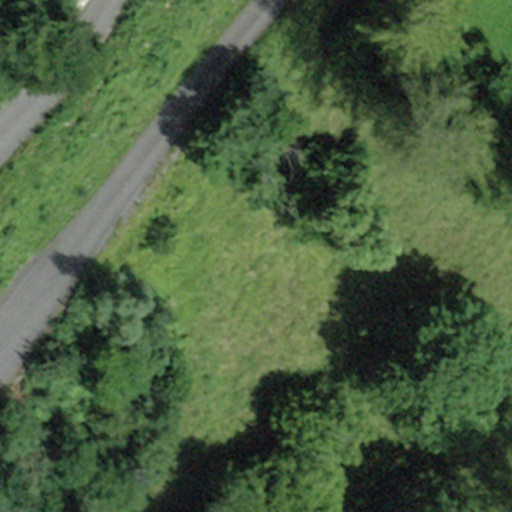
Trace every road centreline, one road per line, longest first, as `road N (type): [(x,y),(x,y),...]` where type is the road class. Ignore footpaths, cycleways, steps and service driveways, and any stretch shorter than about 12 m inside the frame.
road 1 (unclassified): [(265,0),(0,344)]
road 2 (unclassified): [(0,139),(107,0)]
